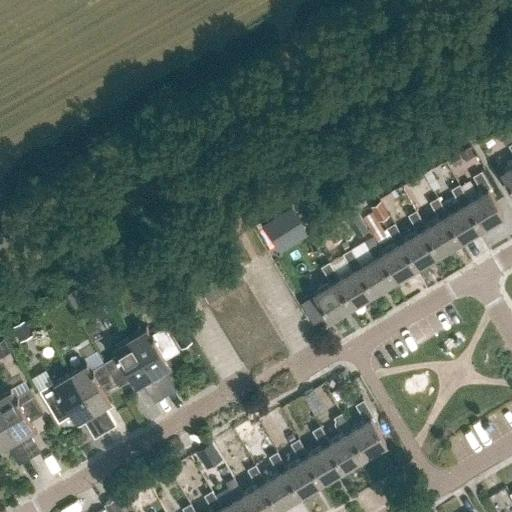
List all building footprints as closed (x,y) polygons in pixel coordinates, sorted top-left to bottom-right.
[(505,146),(511,141),(511,136),(507,127),(497,133),(505,146)] [(511,141),(507,145),(511,154),(511,163),(499,171),(511,193),(511,141)] [(452,166),(463,160),(458,152),(447,158),(452,166)] [(502,215),(489,193),(487,190),(489,188),(479,171),(471,176),(480,191),(466,199),(463,201),(479,228),(502,215)] [(415,179),(422,191),(429,187),(422,175),(415,179)] [(434,176),(428,180),(436,194),(440,192),(435,185),(438,183),(434,176)] [(463,201),(466,199),(458,184),(450,189),(458,204),(445,212),(442,214),(458,241),(479,228),(463,201)] [(400,185),(391,190),(395,197),(403,191),(400,185)] [(442,214),(445,212),(436,196),(428,201),(437,216),(424,224),(420,227),(436,254),(458,241),(442,214)] [(378,221),(389,214),(380,199),(369,205),(378,221)] [(295,215),(287,201),(259,219),(267,233),(295,215)] [(420,227),(424,224),(414,209),(406,214),(415,229),(401,238),(398,239),(414,266),(436,254),(420,227)] [(357,212),(347,219),(353,229),(364,223),(357,212)] [(398,239),(401,238),(392,222),(385,227),(394,242),(380,250),(376,252),(392,279),(414,266),(398,239)] [(333,243),(341,238),(334,226),(326,231),(333,243)] [(376,252),(380,250),(371,235),(363,240),(372,255),(358,263),(355,265),(371,292),(392,279),(376,252)] [(355,265),(358,263),(349,248),(341,253),(350,268),(336,276),(333,278),(349,305),(371,292),(355,265)] [(333,278),(336,276),(327,261),(319,266),(328,281),(311,292),(327,318),(349,305),(333,278)] [(227,288),(243,278),(237,268),(221,277),(227,288)] [(227,288),(221,277),(200,290),(206,301),(227,288)] [(249,288),(243,278),(227,288),(233,297),(249,288)] [(75,288),(66,294),(76,310),(85,304),(75,288)] [(233,297),(227,288),(206,301),(212,310),(233,297)] [(238,307),(254,297),(249,288),(233,297),(238,307)] [(238,307),(233,297),(212,310),(217,319),(238,307)] [(244,316),(260,307),(254,297),(238,307),(244,316)] [(311,321),(323,314),(313,297),(301,304),(311,321)] [(244,316),(238,307),(217,319),(223,329),(244,316)] [(250,326),(266,316),(260,307),(244,316),(250,326)] [(250,326),(244,316),(223,329),(228,339),(250,326)] [(255,335),(271,325),(266,316),(250,326),(255,335)] [(179,347),(191,340),(178,317),(166,324),(179,347)] [(20,341),(34,333),(25,319),(11,327),(20,341)] [(164,358),(177,350),(163,326),(150,334),(144,325),(127,336),(163,395),(174,389),(164,373),(171,369),(164,358)] [(261,345),(277,335),(271,325),(255,335),(261,345)] [(255,335),(250,326),(228,339),(234,347),(255,335)] [(261,345),(255,335),(234,347),(240,357),(261,345)] [(283,345),(277,335),(261,345),(267,354),(283,345)] [(163,395),(127,336),(111,346),(116,354),(102,362),(117,386),(130,378),(137,389),(143,386),(153,402),(163,395)] [(0,356),(11,351),(3,338),(0,340),(0,356)] [(267,354),(261,345),(240,357),(245,367),(267,354)] [(104,394),(117,386),(102,362),(90,370),(85,361),(68,371),(104,431),(114,425),(105,409),(111,405),(104,394)] [(104,431),(68,371),(51,382),(56,390),(43,398),(57,422),(70,414),(77,425),(83,421),(93,437),(104,431)] [(326,408),(314,387),(303,394),(315,415),(326,408)] [(9,388),(0,393),(0,412),(27,458),(38,451),(29,436),(35,432),(28,420),(41,412),(27,388),(14,396),(9,388)] [(384,441),(369,416),(372,415),(362,398),(354,403),(363,418),(349,426),(346,428),(362,454),(384,441)] [(346,428),(349,426),(340,411),(333,416),(335,420),(334,423),(336,428),(340,428),(342,431),(328,439),(325,441),(341,467),(362,454),(346,428)] [(27,458),(0,412),(0,448),(2,452),(7,448),(17,464),(27,458)] [(325,441),(328,439),(319,424),(311,429),(320,444),(306,452),(303,454),(319,480),(341,467),(325,441)] [(224,448),(237,441),(231,429),(217,436),(224,448)] [(303,454),(306,452),(297,437),(289,442),(298,457),(285,465),(282,467),(297,493),(319,480),(303,454)] [(205,468),(221,458),(211,441),(195,451),(205,468)] [(282,467),(285,465),(276,450),(268,455),(277,470),(262,478),(260,480),(276,507),(297,493),(282,467)] [(260,480),(262,478),(253,463),(246,468),(255,483),(242,491),(238,493),(249,511),(266,511),(276,507),(260,480)] [(166,470),(159,475),(163,481),(170,477),(166,470)] [(249,511),(238,493),(242,491),(232,476),(224,481),(234,496),(220,504),(217,506),(220,511),(249,511)] [(220,511),(217,506),(220,504),(211,489),(203,494),(212,509),(206,511),(220,511)] [(195,511),(189,502),(181,507),(183,511),(195,511)]
